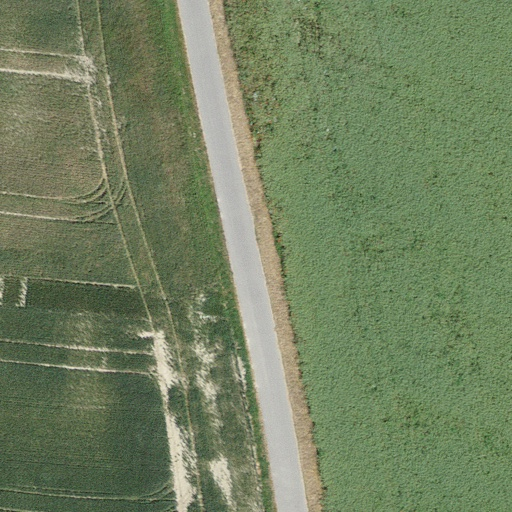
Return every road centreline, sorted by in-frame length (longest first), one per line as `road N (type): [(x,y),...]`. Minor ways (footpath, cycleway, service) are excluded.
road 1 (unclassified): [(237,221),(292,511)]
road 2 (residential): [(195,0),(237,221)]
